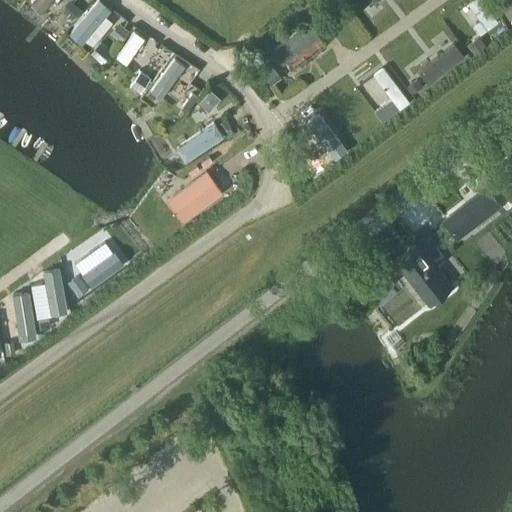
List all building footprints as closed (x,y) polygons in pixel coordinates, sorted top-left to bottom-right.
[(31,0),(40,8),(48,0),(31,0)] [(68,0),(60,10),(72,20),(81,9),(70,0),(68,0)] [(106,12),(111,6),(104,0),(95,0),(71,28),(91,46),(114,19),(106,12)] [(486,0),(468,0),(467,2),(486,31),(501,21),(486,0)] [(511,17),(511,0),(503,0),(498,3),(509,20),(511,17)] [(321,15),(330,27),(344,17),(335,5),(321,15)] [(283,61),(321,34),(311,20),(273,46),(283,61)] [(117,55),(128,63),(148,37),(136,28),(117,55)] [(171,50),(154,92),(169,98),(186,56),(171,50)] [(279,78),(272,67),(263,74),(271,85),(279,78)] [(140,70),(130,84),(139,92),(150,78),(140,70)] [(383,120),(398,108),(391,98),(381,106),(383,108),(377,113),(383,120)] [(183,158),(226,139),(218,122),(176,141),(183,158)] [(462,206),(476,225),(502,205),(487,187),(462,206)] [(428,305),(453,286),(437,265),(446,258),(428,235),(395,261),(428,305)] [(120,267),(110,252),(99,260),(92,250),(69,266),(86,291),(120,267)] [(374,297),(393,282),(382,268),(363,283),(374,297)] [(47,275),(54,308),(68,305),(61,272),(47,275)] [(33,289),(18,290),(20,332),(35,332),(33,289)] [(37,317),(39,328),(50,326),(49,315),(37,317)]
